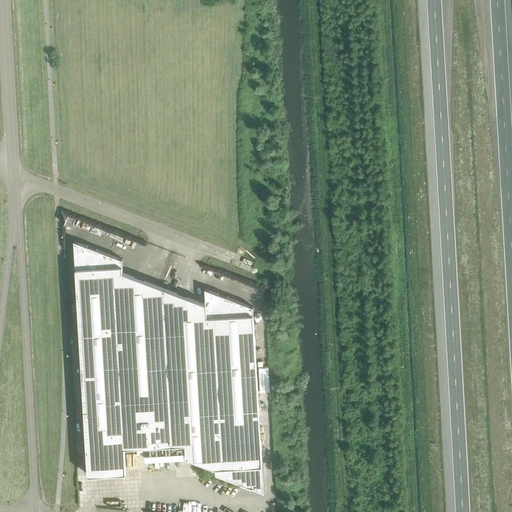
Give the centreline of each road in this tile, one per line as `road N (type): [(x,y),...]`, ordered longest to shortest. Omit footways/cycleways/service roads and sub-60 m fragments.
road 1 (motorway): [(435,0),(463,511)]
road 2 (unclassified): [(35,511),(12,196)]
road 3 (unclassified): [(11,172),(248,264)]
road 4 (motorway): [(511,249),(497,0)]
road 5 (unclassified): [(11,172),(2,0)]
road 6 (unclassified): [(12,196),(0,328)]
